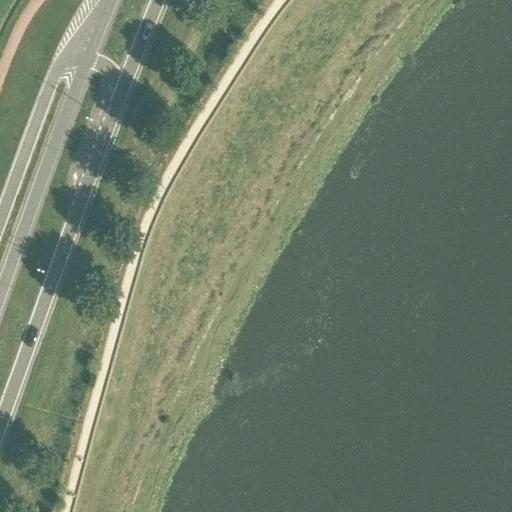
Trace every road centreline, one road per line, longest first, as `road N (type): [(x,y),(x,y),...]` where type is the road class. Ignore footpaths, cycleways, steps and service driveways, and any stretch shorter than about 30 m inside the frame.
road 1 (track): [(274,0),(140,219),(59,511)]
road 2 (primary): [(0,413),(118,92)]
road 3 (primary): [(86,56),(0,290)]
road 4 (unclassified): [(61,57),(0,207)]
